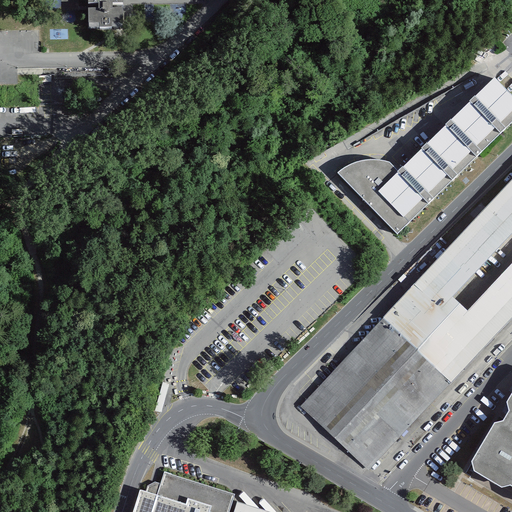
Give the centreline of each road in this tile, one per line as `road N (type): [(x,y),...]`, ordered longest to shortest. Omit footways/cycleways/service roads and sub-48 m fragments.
road 1 (residential): [(380,502),(260,426),(268,400),(511,157)]
road 2 (residential): [(380,502),(511,362)]
